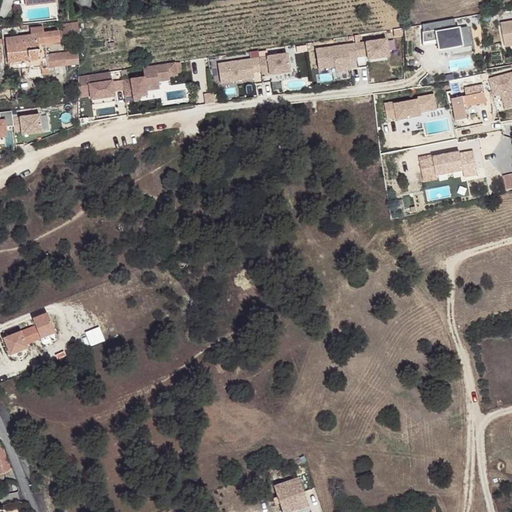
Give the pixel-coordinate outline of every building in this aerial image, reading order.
[(454,19),(422,24),(424,32),(423,32),(423,42),(437,40),(437,42),(442,41),(443,47),(461,44),(461,46),(461,47),(471,45),(468,27),(456,29),(454,19)] [(511,22),(501,24),(505,47),(511,46),(511,22)] [(59,25),(60,36),(79,34),(78,23),(59,25)] [(6,38),(8,60),(28,57),(29,59),(30,60),(31,60),(33,61),(34,61),(37,60),(38,59),(41,59),(42,69),(42,75),(48,74),(48,68),(47,58),(46,54),(46,49),(45,47),(44,38),(43,28),(30,29),(31,35),(6,38)] [(60,36),(44,38),(45,47),(61,45),(60,36)] [(386,39),(316,49),(319,68),(336,66),(336,71),(351,69),(350,60),(358,59),(358,57),(368,55),(368,59),(389,56),(386,39)] [(438,50),(461,46),(461,44),(443,47),(442,41),(437,42),(437,40),(423,42),(423,45),(437,43),(438,50)] [(79,64),(78,50),(46,54),(47,58),(48,68),(79,64)] [(287,53),(219,63),(221,82),(254,77),(254,72),(262,71),(262,73),(270,72),(270,74),(290,72),(287,53)] [(145,76),(123,79),(126,96),(133,95),(134,99),(134,100),(135,101),(136,101),(138,101),(139,101),(140,100),(140,99),(140,96),(147,95),(147,90),(146,85),(159,84),(159,81),(158,78),(170,77),(170,76),(169,73),(177,72),(176,62),(176,61),(144,66),(145,76)] [(78,76),(78,78),(78,90),(78,96),(91,94),(92,99),(114,95),(111,71),(78,76)] [(452,100),(456,121),(467,119),(465,107),(486,103),(483,85),(474,86),(475,89),(466,92),(467,96),(452,100)] [(492,94),(497,112),(510,108),(505,90),(492,94)] [(39,116),(20,117),(21,134),(40,133),(39,116)] [(511,174),(503,177),(506,191),(511,189),(511,174)] [(36,325),(4,338),(11,355),(28,348),(26,344),(56,332),(48,313),(34,319),(36,325)] [(385,415),(378,417),(381,424),(387,421),(385,415)] [(0,440),(0,474),(10,472),(1,440),(0,440)] [(280,503),(283,511),(288,511),(307,505),(298,478),(294,471),(280,476),(283,483),(274,487),(278,497),(280,503)]
